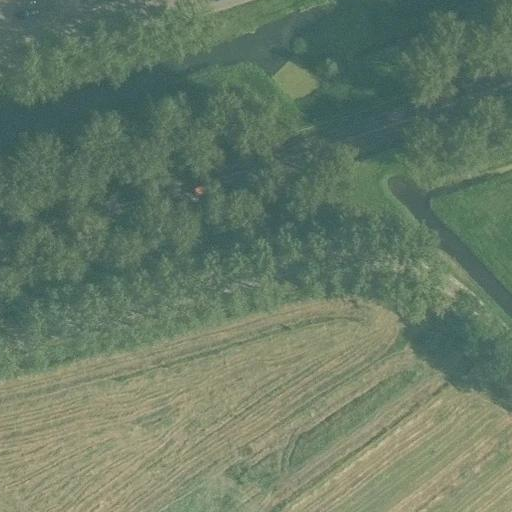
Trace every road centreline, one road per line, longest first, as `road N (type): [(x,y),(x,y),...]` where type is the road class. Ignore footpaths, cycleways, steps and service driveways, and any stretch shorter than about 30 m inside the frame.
road 1 (unclassified): [(0,344),(333,257),(369,257),(421,270),(511,347)]
road 2 (primary): [(0,239),(149,203),(511,83)]
road 3 (unclassified): [(0,60),(204,0)]
